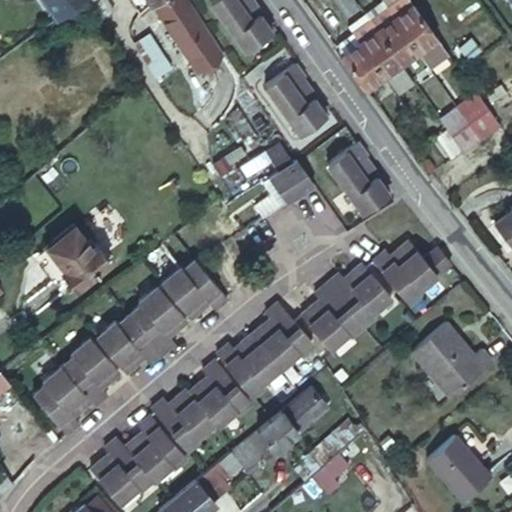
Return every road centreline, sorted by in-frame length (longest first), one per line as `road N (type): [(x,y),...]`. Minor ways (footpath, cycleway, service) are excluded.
road 1 (residential): [(13,511),(39,471),(335,235)]
road 2 (residential): [(511,306),(411,184),(284,0)]
